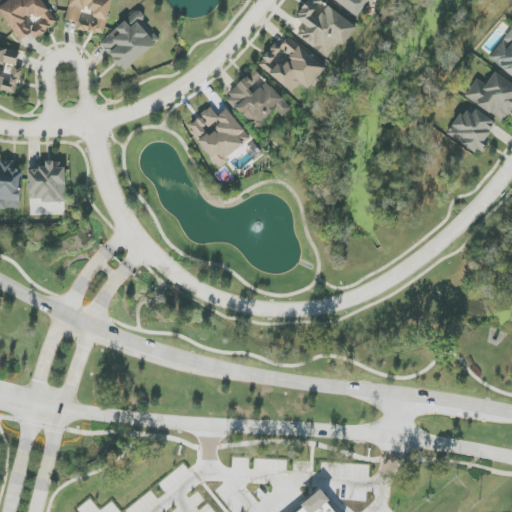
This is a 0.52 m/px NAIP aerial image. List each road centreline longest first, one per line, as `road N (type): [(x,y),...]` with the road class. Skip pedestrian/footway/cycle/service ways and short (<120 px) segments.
road 1 (residential): [(94,123),(118,204),(147,249),(206,295),(272,310),(310,311),(389,280),(458,226),(511,164)]
road 2 (secondary): [(64,410),(355,434),(511,459)]
road 3 (residential): [(0,128),(54,129),(152,106),(202,73),(265,0)]
road 4 (secondary): [(402,397),(170,356)]
road 5 (tertiary): [(64,315),(10,511)]
road 6 (tertiary): [(36,511),(92,327)]
road 7 (residential): [(94,123),(82,67),(64,57),(47,73),(54,129)]
